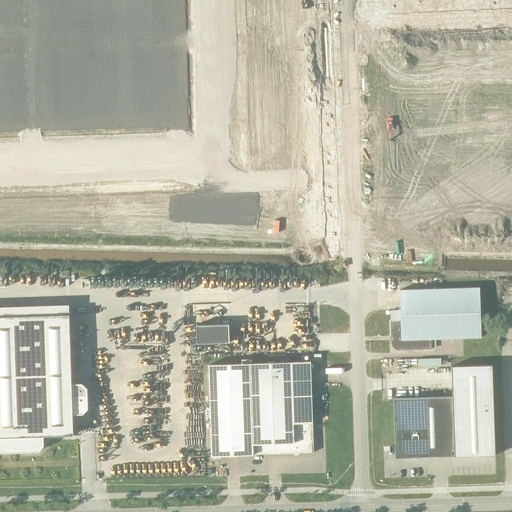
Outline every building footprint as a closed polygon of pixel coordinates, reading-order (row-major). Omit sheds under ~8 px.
[(189,0),(0,0),(0,142),(164,137),(163,107),(193,106),(189,0)] [(409,64),(407,64),(408,74),(409,74),(410,107),(454,106),(454,102),(475,101),(474,62),(452,63),(451,30),(408,31),(409,64)] [(127,283),(127,291),(150,290),(149,282),(127,283)] [(399,350),(431,349),(431,339),(481,337),(479,287),(399,290),(400,320),(390,320),(391,343),(392,344),(392,346),(394,348),(395,349),(397,350),(399,350)] [(0,452),(39,451),(44,446),(43,436),(73,435),(72,413),(82,413),(87,408),(87,387),(81,382),(71,383),(69,314),(0,316),(0,452)] [(190,336),(226,334),(225,325),(189,326),(190,336)] [(417,367),(425,367),(425,385),(436,385),(436,383),(448,383),(447,360),(417,360),(417,367)] [(312,422),(310,362),(209,365),(212,455),(252,454),(253,454),(313,452),(312,423),(312,422)] [(196,383),(196,364),(150,365),(150,384),(196,383)] [(421,457),(454,456),(454,457),(495,455),(492,364),(451,366),(452,396),(393,398),(395,451),(394,451),(395,453),(396,453),(399,456),(399,458),(411,458),(411,457),(416,457),(421,457)] [(390,375),(389,383),(398,385),(400,377),(390,375)] [(94,423),(94,443),(115,442),(115,432),(109,433),(108,422),(94,423)]
